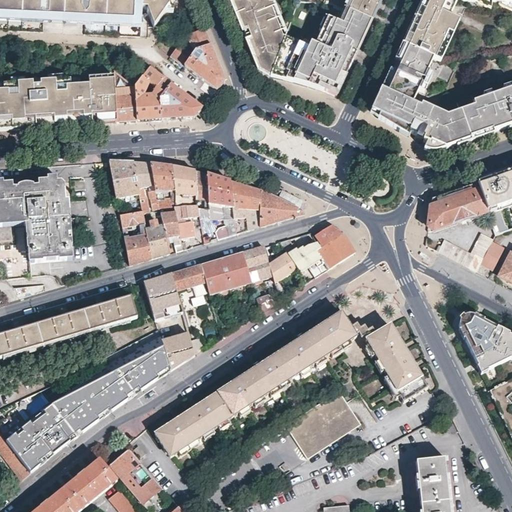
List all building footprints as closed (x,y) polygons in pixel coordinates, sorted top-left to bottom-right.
[(0,0),(0,19),(141,28),(142,15),(147,15),(153,30),(174,0),(0,0)] [(274,68),(286,36),(283,36),(267,3),(251,2),(251,0),(230,0),(243,30),(247,29),(249,35),(252,41),(248,43),(250,48),(260,71),(271,78),(274,68)] [(345,0),(342,9),(371,22),(381,0),(345,0)] [(511,0),(422,0),(402,44),(433,59),(439,62),(458,20),(449,15),(439,11),(444,0),(489,0),(499,1),(498,0),(511,0)] [(454,0),(444,0),(439,11),(449,15),(454,0)] [(489,0),(464,0),(473,1),(489,8),(489,0)] [(511,0),(498,0),(499,1),(498,4),(511,10),(511,8),(511,0)] [(271,3),(267,3),(283,36),(286,36),(287,33),(271,3)] [(371,22),(342,9),(336,21),(326,16),(318,34),(316,33),(313,33),(310,34),(307,35),(304,38),(303,40),(287,33),(286,36),(274,68),(308,84),(307,86),(336,97),(347,74),(371,22)] [(180,43),(170,56),(184,67),(196,51),(210,46),(204,30),(184,37),(189,44),(186,48),(180,43)] [(433,59),(402,44),(395,59),(397,59),(394,65),(392,70),(390,69),(381,89),(371,111),(379,115),(410,131),(417,134),(416,136),(420,138),(429,142),(445,150),(470,141),(460,111),(446,116),(420,104),(419,107),(412,104),(433,59)] [(184,67),(216,92),(221,86),(224,82),(210,46),(196,51),(184,67)] [(308,84),(274,68),(271,78),(307,86),(308,84)] [(160,121),(159,99),(170,85),(149,70),(133,88),(136,123),(148,122),(160,121)] [(133,88),(114,72),(114,74),(118,124),(127,123),(136,123),(133,88)] [(118,124),(114,74),(89,76),(89,86),(90,96),(91,126),(104,125),(118,124)] [(81,87),(81,75),(63,77),(67,127),(72,127),(77,127),(75,97),(90,96),(89,86),(81,87)] [(67,127),(63,77),(32,80),(30,83),(33,130),(51,128),(67,127)] [(33,130),(30,83),(32,80),(10,82),(13,131),(23,130),(33,130)] [(0,131),(13,131),(10,82),(0,82),(0,131)] [(202,110),(170,85),(159,99),(160,121),(170,120),(195,118),(202,110)] [(511,88),(472,102),(473,107),(460,111),(470,141),(511,125),(511,124),(510,119),(511,118),(511,88)] [(91,126),(90,96),(75,97),(77,127),(85,126),(91,126)] [(410,131),(379,115),(378,117),(399,130),(408,136),(410,131)] [(445,150),(429,142),(426,148),(429,150),(432,151),(436,151),(438,151),(441,151),(445,150)] [(108,162),(115,200),(138,195),(140,194),(134,163),(120,162),(108,162)] [(140,194),(138,195),(139,195),(141,211),(142,211),(143,214),(148,213),(148,208),(145,195),(144,195),(143,188),(153,187),(150,163),(141,163),(134,163),(140,194)] [(150,163),(153,187),(155,192),(157,202),(164,201),(163,193),(174,193),(172,167),(162,165),(150,163)] [(183,169),(172,167),(174,193),(175,208),(185,207),(185,198),(196,198),(195,172),(183,169)] [(511,171),(493,178),(476,184),(487,212),(495,235),(511,228),(511,171)] [(201,174),(195,172),(196,198),(197,200),(201,200),(201,204),(209,205),(209,204),(206,175),(201,174)] [(234,219),(233,209),(230,182),(218,179),(206,175),(209,204),(209,205),(209,209),(216,210),(217,206),(223,208),(226,231),(218,231),(215,232),(217,241),(225,238),(236,235),(234,219)] [(70,246),(64,182),(57,183),(57,180),(38,182),(39,186),(39,189),(34,189),(34,186),(32,186),(31,185),(29,185),(27,185),(26,185),(24,185),(23,185),(21,186),(19,187),(18,187),(18,190),(13,191),(13,188),(13,184),(0,185),(0,224),(28,222),(30,250),(28,250),(29,258),(34,258),(35,263),(63,261),(67,260),(67,255),(72,255),(72,246),(70,246)] [(259,228),(260,191),(245,187),(230,182),(233,209),(240,210),(240,219),(234,219),(236,235),(249,232),(259,228)] [(487,212),(476,184),(452,192),(431,199),(427,233),(487,212)] [(277,198),(260,191),(259,228),(280,222),(304,215),(304,211),(298,208),(283,201),(277,198)] [(301,201),(281,191),(277,198),(283,201),(298,208),(301,201)] [(148,193),(151,208),(151,211),(159,209),(157,202),(155,192),(148,193)] [(185,220),(199,216),(197,208),(197,205),(185,207),(175,208),(174,213),(180,240),(194,237),(191,222),(185,223),(185,220)] [(212,230),(211,220),(211,221),(209,210),(209,209),(197,208),(199,216),(199,217),(202,234),(212,230)] [(119,216),(121,229),(127,227),(145,224),(143,214),(142,211),(141,211),(126,214),(119,216)] [(182,251),(181,244),(180,240),(174,213),(160,214),(163,226),(166,237),(172,236),(176,253),(182,251)] [(170,255),(166,237),(163,226),(158,227),(156,221),(148,222),(149,229),(146,229),(147,235),(151,260),(162,257),(170,255)] [(328,228),(327,229),(315,236),(322,247),(320,249),(303,260),(308,268),(315,279),(326,271),(355,253),(344,236),(331,226),(328,228)] [(491,270),(503,244),(479,233),(470,251),(484,257),(480,265),(491,270)] [(129,238),(123,239),(128,267),(140,263),(151,260),(147,235),(142,236),(141,236),(129,238)] [(316,243),(308,245),(303,248),(302,246),(296,250),(296,248),(295,249),(290,240),(281,243),(287,254),(295,265),(303,260),(320,249),(316,243)] [(269,266),(264,248),(253,251),(243,254),(251,283),(251,284),(272,277),(269,266)] [(511,253),(499,277),(511,283),(511,253)] [(221,261),(200,267),(205,284),(209,295),(251,283),(243,254),(221,261)] [(295,265),(287,254),(269,266),(272,277),(274,285),(279,282),(298,270),(295,265)] [(308,268),(303,260),(295,265),(298,270),(300,273),(308,268)] [(183,291),(205,284),(200,267),(172,276),(177,293),(183,291)] [(158,280),(144,284),(154,321),(155,323),(183,315),(182,312),(181,308),(177,293),(172,276),(158,280)] [(283,287),(279,282),(274,285),(276,291),(283,287)] [(183,291),(177,293),(181,308),(187,306),(183,291)] [(256,300),(260,315),(273,306),(268,296),(256,300)] [(0,357),(136,319),(131,298),(94,309),(55,320),(15,332),(0,335),(0,357)] [(171,459),(178,455),(197,442),(202,439),(213,432),(220,428),(229,421),(240,415),(249,408),(255,405),(265,399),(270,395),(289,383),(301,375),(310,369),(316,365),(325,359),(331,355),(351,343),(354,340),(357,338),(355,335),(357,335),(359,334),(360,332),(359,329),(357,327),(354,327),(352,328),(351,329),(341,314),(303,338),(257,369),(229,387),(200,406),(178,421),(155,436),(171,459)] [(511,336),(509,335),(508,338),(501,336),(502,333),(502,332),(501,331),(500,330),(499,330),(484,321),(483,321),(481,324),(473,320),(469,320),(465,321),(463,325),(464,329),(468,337),(464,339),(464,340),(478,367),(482,375),(489,371),(488,370),(511,359),(511,336)] [(362,339),(364,344),(371,355),(371,354),(374,360),(381,369),(385,376),(396,394),(401,401),(425,386),(415,370),(412,364),(404,352),(400,346),(387,324),(372,333),(371,332),(370,331),(368,331),(366,331),(364,332),(364,335),(364,338),(362,339)] [(188,361),(185,350),(192,347),(190,340),(189,337),(162,345),(170,372),(179,367),(177,365),(181,362),(182,365),(188,361)] [(204,350),(200,337),(190,340),(192,347),(194,357),(204,350)] [(169,373),(159,339),(65,394),(1,435),(30,473),(54,454),(109,413),(143,389),(169,373)] [(353,346),(351,343),(331,355),(333,359),(344,352),(353,346)] [(368,357),(371,355),(364,344),(361,346),(368,357)] [(328,363),(325,359),(316,365),(318,369),(328,363)] [(377,372),(381,369),(374,360),(370,362),(377,372)] [(313,373),(310,369),(301,375),(303,379),(313,373)] [(392,396),(396,394),(385,376),(380,378),(392,396)] [(511,380),(490,391),(511,435),(511,380)] [(292,387),(289,383),(270,395),(273,399),(292,387)] [(365,423),(342,390),(286,427),(308,461),(365,423)] [(267,403),(265,399),(255,405),(257,409),(267,403)] [(252,412),(249,408),(240,415),(242,419),(252,412)] [(232,425),(229,421),(220,428),(222,432),(232,425)] [(215,436),(213,432),(202,439),(205,443),(215,436)] [(22,480),(30,473),(1,435),(0,434),(0,452),(17,474),(22,480)] [(200,447),(197,442),(178,455),(181,459),(200,447)] [(147,456),(140,447),(135,451),(142,460),(147,456)] [(162,489),(128,449),(119,457),(110,465),(143,505),(149,500),(151,498),(162,489)] [(451,511),(447,460),(416,462),(420,511),(451,511)] [(81,511),(117,483),(117,482),(100,461),(76,480),(48,503),(37,511),(81,511)] [(17,474),(10,480),(14,486),(22,480),(17,474)] [(136,511),(119,491),(108,500),(118,511),(136,511)] [(153,505),(149,500),(143,505),(147,510),(153,505)]
